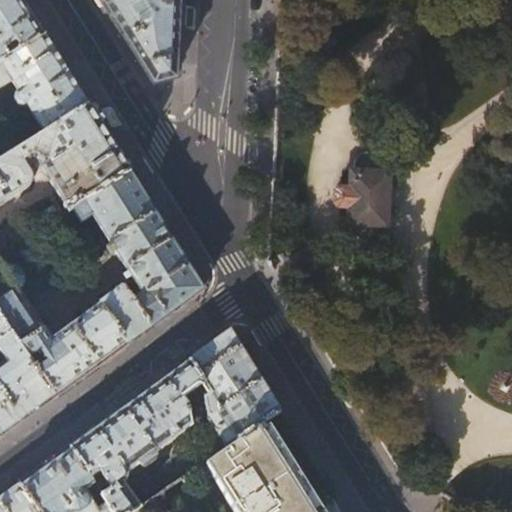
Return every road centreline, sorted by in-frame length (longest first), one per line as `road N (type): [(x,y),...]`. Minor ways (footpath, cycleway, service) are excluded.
road 1 (residential): [(251,289),(0,469)]
road 2 (tertiary): [(64,0),(215,233)]
road 3 (tertiary): [(251,289),(390,511)]
road 4 (residential): [(235,0),(215,233)]
